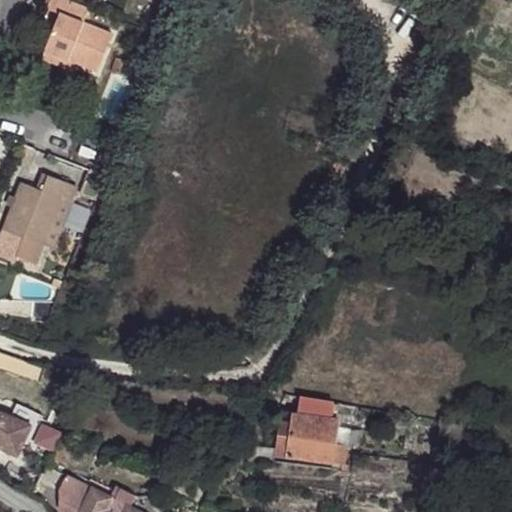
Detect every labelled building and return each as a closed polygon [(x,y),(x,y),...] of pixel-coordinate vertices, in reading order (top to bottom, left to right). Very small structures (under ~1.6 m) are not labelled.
[(89,8),(67,0),(49,0),(46,9),(59,14),(44,51),(77,64),(98,72),(113,34),(83,22),(89,8)] [(77,64),(44,51),(42,58),(74,70),(77,64)] [(127,62),(116,58),(111,71),(122,76),(127,62)] [(104,187),(107,177),(91,171),(87,180),(104,187)] [(54,249),(78,187),(48,176),(42,190),(22,183),(16,198),(11,196),(8,204),(13,206),(4,230),(12,233),(10,237),(16,240),(15,242),(21,244),(17,256),(37,264),(44,245),(54,249)] [(294,415),(293,422),(291,430),(281,428),(277,455),(345,465),(347,446),(335,444),(339,420),(332,420),(334,403),(301,398),(298,415),(294,415)] [(0,412),(0,448),(17,457),(31,426),(41,424),(44,416),(17,404),(11,417),(0,412)] [(291,430),(293,422),(282,420),(281,428),(291,430)] [(461,424),(440,421),(438,435),(459,439),(461,424)] [(272,460),(274,449),(255,447),(251,458),(272,460)] [(64,511),(140,511),(130,507),(135,497),(116,487),(111,497),(67,475),(59,490),(60,509),(64,511)]
